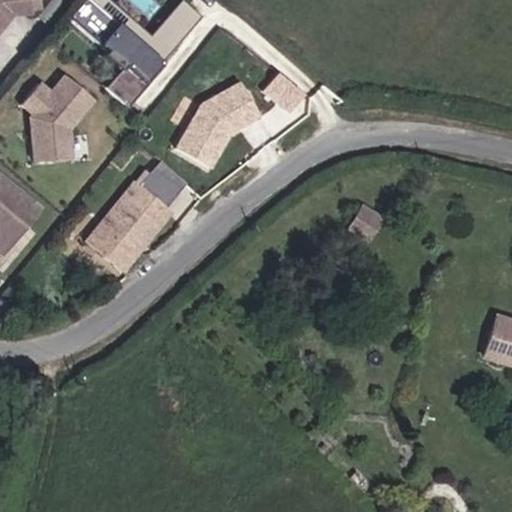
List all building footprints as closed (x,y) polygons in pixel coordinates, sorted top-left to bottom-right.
[(0,0),(0,27),(11,15),(27,13),(26,10),(36,8),(35,0),(0,0)] [(109,88),(131,105),(203,17),(181,0),(180,0),(152,35),(107,0),(91,0),(124,26),(107,47),(128,64),(109,88)] [(75,162),(73,129),(97,100),(66,73),(52,90),(43,83),(23,107),(31,115),(33,164),(75,162)] [(305,95),(279,74),(265,91),(291,112),(305,95)] [(242,82),(201,103),(174,149),(211,171),(233,132),(261,118),(242,82)] [(45,208),(0,170),(0,252),(5,256),(45,208)] [(168,189),(145,171),(136,182),(158,201),(168,189)] [(167,212),(132,183),(82,245),(118,273),(167,212)] [(511,316),(495,311),(482,358),(511,366),(511,316)]
